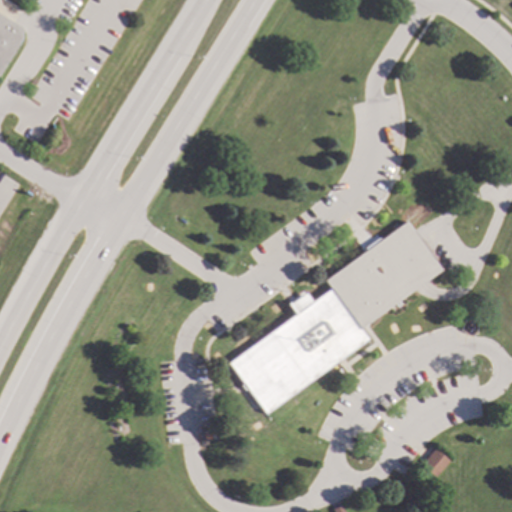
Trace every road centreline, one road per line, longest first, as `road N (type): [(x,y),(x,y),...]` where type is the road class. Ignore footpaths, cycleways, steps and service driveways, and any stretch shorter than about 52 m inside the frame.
road 1 (trunk): [(0,436),(82,278),(253,0)]
road 2 (trunk): [(203,0),(0,341)]
